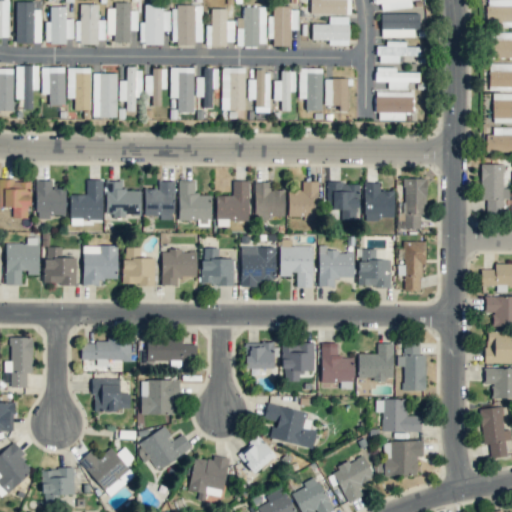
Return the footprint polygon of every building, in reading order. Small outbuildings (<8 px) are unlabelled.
[(0,0),(0,36),(8,37),(8,0),(0,0)] [(349,0),(309,0),(309,13),(349,14),(349,0)] [(374,0),(375,3),(380,3),(381,11),(411,7),(409,0),(374,0)] [(511,0),(485,0),(486,22),(502,22),(502,27),(511,26),(511,0)] [(15,1),(14,42),(40,43),(40,9),(33,9),(33,1),(15,1)] [(137,10),(129,10),(129,2),(113,2),(113,8),(105,8),(106,34),(113,34),(113,42),(129,41),(129,30),(137,30),(137,10)] [(104,42),(104,20),(97,20),(97,4),(79,4),(79,20),(74,20),(74,42),(104,42)] [(161,44),(161,30),(169,30),(169,11),(162,11),(162,4),(144,4),(144,22),(139,22),(138,44),(161,44)] [(170,6),(171,44),(201,43),(200,5),(170,6)] [(72,19),(65,19),(65,6),(49,6),(49,21),(44,21),(44,43),(64,43),(64,38),(72,38),(72,19)] [(264,45),(265,7),(241,6),(241,21),(236,21),(236,45),(264,45)] [(289,46),(290,29),(296,29),(297,7),(272,6),(272,16),(268,16),(268,45),(289,46)] [(205,25),(204,45),(225,45),(225,41),(233,41),(233,21),(226,20),(226,8),(210,8),(210,25),(205,25)] [(413,36),(413,29),(419,29),(419,12),(380,13),(381,37),(413,36)] [(328,39),(328,45),(348,44),(347,16),(328,16),(328,23),(311,24),(311,40),(328,39)] [(511,56),(511,31),(490,32),(491,57),(511,56)] [(398,63),(398,55),(418,55),(419,46),(405,46),(405,41),(385,40),(385,46),(375,45),(375,55),(379,55),(379,62),(398,63)] [(488,86),(511,86),(511,63),(488,63),(488,86)] [(15,99),(21,99),(22,109),(31,108),(31,89),(37,89),(37,65),(14,65),(15,99)] [(12,68),(0,67),(0,110),(12,110),(12,68)] [(40,67),(40,93),(48,93),(48,105),(64,104),(63,67),(40,67)] [(89,67),(66,68),(66,98),(73,98),(73,110),(89,109),(89,67)] [(192,112),(192,67),(169,67),(168,97),(176,98),(176,112),(192,112)] [(220,109),(243,109),(244,68),(221,67),(220,109)] [(395,72),(395,67),(374,67),(374,81),(387,81),(387,89),(406,89),(406,81),(418,81),(418,72),(395,72)] [(140,96),(141,68),(126,68),(125,80),(118,80),(117,100),(125,100),(125,110),(134,110),(134,96),(140,96)] [(144,75),(143,95),(151,95),(151,105),(160,105),(160,88),(164,88),(165,68),(151,68),(151,75),(144,75)] [(194,77),(195,97),(202,96),(202,108),(211,107),(211,88),(216,88),(216,68),(202,68),(202,76),(194,77)] [(320,110),(321,68),(298,68),(297,98),(304,98),(304,110),(320,110)] [(247,79),(246,98),(254,98),(254,111),(268,112),(268,71),(254,70),(254,79),(247,79)] [(294,91),(294,71),(280,70),(279,80),(272,80),(272,100),(280,100),(279,110),(289,110),(289,91),(294,91)] [(116,73),(92,73),(91,116),(115,117),(116,73)] [(323,78),(323,105),(338,105),(338,110),(347,110),(346,78),(323,78)] [(375,119),(411,120),(411,92),(375,91),(375,119)] [(511,92),(492,92),(492,121),(511,121),(511,92)] [(484,134),(485,152),(511,151),(511,126),(491,127),(492,134),(484,134)] [(485,212),(502,212),(502,198),(508,198),(508,187),(502,187),(503,164),(480,163),(480,200),(485,200),(485,212)] [(425,178),(402,178),(403,228),(420,228),(420,213),(426,213),(425,178)] [(29,180),(0,179),(0,207),(12,207),(11,217),(28,218),(29,180)] [(68,218),(101,218),(101,179),(85,179),(85,194),(69,194),(68,218)] [(64,188),(50,188),(50,180),(35,180),(35,218),(49,218),(49,214),(65,214),(64,188)] [(140,189),(121,190),(121,180),(104,180),(105,216),(140,215),(140,189)] [(144,188),(143,215),(159,215),(159,219),(173,219),(173,181),(157,180),(157,188),(144,188)] [(177,219),(210,219),(210,194),(193,194),(194,180),(178,180),(177,219)] [(248,180),(231,180),(231,195),(215,195),(215,219),(248,219),(248,180)] [(317,219),(316,180),(301,181),(301,189),(287,189),(287,216),(303,216),(303,220),(317,219)] [(283,190),(269,190),(269,182),(253,182),(253,218),(284,217),(283,190)] [(340,219),(358,220),(359,183),(326,182),(325,209),(340,209),(340,219)] [(363,219),(392,219),(393,190),(379,190),(379,183),(364,182),(363,219)] [(5,243),(4,284),(20,284),(20,273),(38,273),(38,237),(25,237),(25,243),(5,243)] [(422,241),(402,240),(402,264),(397,264),(397,275),(403,275),(403,290),(421,291),(422,241)] [(81,284),(98,284),(98,278),(116,279),(117,245),(82,245),(81,284)] [(312,246),(279,245),(278,274),(296,275),(296,286),(311,287),(312,246)] [(318,286),(333,285),(333,277),(353,277),(352,251),(326,251),(326,245),(317,245),(318,286)] [(61,247),(43,246),(42,283),(74,284),(75,257),(61,256),(61,247)] [(274,247),(240,246),(239,283),(274,283),(274,247)] [(122,284),(153,284),(153,257),(139,257),(139,247),(123,247),(122,284)] [(217,248),(201,247),(200,284),(232,285),(232,258),(217,258),(217,248)] [(389,286),(389,259),(374,259),(375,248),(357,248),(356,286),(389,286)] [(160,250),(160,284),(176,285),(176,276),(195,276),(196,251),(160,250)] [(511,262),(493,263),(493,268),(480,268),(480,285),(496,285),(496,292),(505,292),(505,286),(511,285),(511,262)] [(484,312),(492,312),(492,326),(511,326),(511,296),(484,296),(484,312)] [(511,363),(511,348),(511,331),(485,331),(484,362),(511,363)] [(8,361),(3,360),(3,371),(9,372),(9,386),(25,387),(25,373),(31,373),(32,337),(9,337),(8,361)] [(129,360),(130,340),(80,339),(79,358),(129,360)] [(181,339),(145,340),(145,360),(170,360),(171,365),(179,365),(179,359),(195,359),(195,343),(181,344),(181,339)] [(424,354),(419,353),(419,341),(403,341),(403,355),(395,355),(395,366),(401,366),(401,389),(424,390),(424,354)] [(244,342),(244,368),(272,368),(272,342),(244,342)] [(391,342),(376,343),(376,353),(356,353),(356,377),(372,377),(372,379),(392,379),(391,342)] [(281,380),(298,381),(298,370),(312,371),(313,344),(282,343),(281,380)] [(319,343),(320,387),(336,387),(336,383),(346,383),(346,388),(352,388),(352,356),(336,356),(336,343),(319,343)] [(511,368),(484,367),(483,383),(491,384),(491,397),(511,397),(511,368)] [(118,378),(92,377),(91,410),(129,410),(129,393),(118,393),(118,378)] [(176,380),(140,379),(139,414),(176,414),(176,380)] [(420,431),(420,415),(404,415),(404,399),(374,398),(374,411),(381,411),(381,430),(420,431)] [(13,402),(0,401),(0,429),(12,430),(13,402)] [(311,448),(315,430),(301,427),(304,412),(266,402),(262,418),(272,421),(268,438),(311,448)] [(505,455),(504,440),(510,440),(509,429),(503,430),(501,406),(478,408),(482,444),(488,444),(489,457),(505,455)] [(149,434),(145,427),(137,432),(140,437),(137,439),(155,470),(191,448),(182,433),(172,439),(163,425),(149,434)] [(235,453),(252,473),(274,455),(257,435),(235,453)] [(416,456),(422,456),(422,440),(382,441),(383,475),(416,475),(416,456)] [(0,452),(0,496),(1,497),(31,469),(19,457),(23,453),(12,441),(0,452)] [(106,496),(133,476),(110,447),(96,457),(91,450),(78,459),(106,496)] [(346,502),(362,495),(357,485),(373,478),(362,454),(331,469),(346,502)] [(227,458),(211,455),(211,460),(192,457),(187,490),(198,492),(197,499),(203,500),(204,494),(220,496),(227,458)] [(291,492),(298,511),(313,511),(315,511),(327,511),(330,511),(317,476),(302,481),(304,487),(291,492)] [(264,496),(267,501),(257,507),(259,511),(294,511),(282,487),(264,496)]
